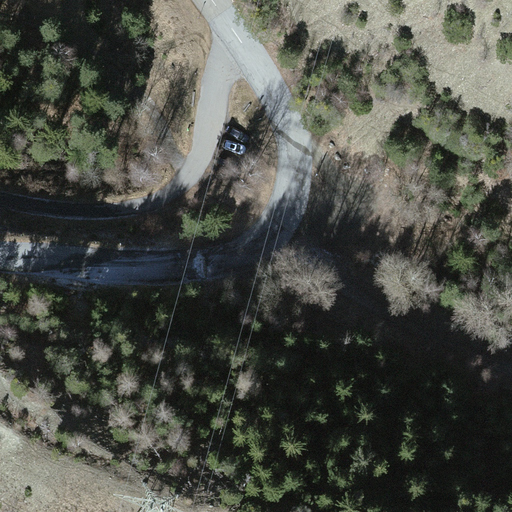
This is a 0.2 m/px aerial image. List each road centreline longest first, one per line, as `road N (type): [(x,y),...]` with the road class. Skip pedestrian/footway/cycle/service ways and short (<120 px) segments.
road 1 (tertiary): [(241,42),(282,109),(295,167),(288,202),(260,240),(193,265),(0,255)]
road 2 (unclassified): [(0,199),(96,210),(168,193),(196,163),(217,77),(241,42)]
road 3 (track): [(187,177),(137,95),(0,16)]
